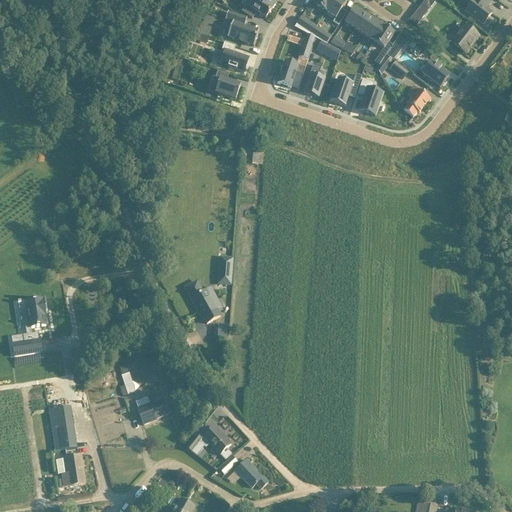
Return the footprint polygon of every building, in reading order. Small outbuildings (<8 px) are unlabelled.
[(249,0),(245,7),(241,13),(252,20),(256,14),(265,20),(271,11),(255,0),(249,0)] [(255,0),(271,11),(278,1),(276,0),(255,0)] [(319,0),(312,0),(310,4),(326,14),(335,0),(320,0),(319,0)] [(340,0),(335,0),(326,14),(335,20),(333,23),(338,27),(347,14),(342,11),(346,4),(340,0)] [(465,12),(483,26),(492,14),(485,9),(490,3),(487,0),(475,0),(475,1),(474,0),(465,12)] [(417,27),(428,12),(421,6),(409,21),(417,27)] [(364,16),(354,9),(344,24),(354,31),(364,16)] [(247,19),(228,13),(225,21),(232,24),(227,39),(254,48),(259,32),(244,28),(247,19)] [(364,16),(354,31),(364,37),(374,22),(364,16)] [(476,21),(470,17),(467,21),(473,25),(476,21)] [(316,28),(301,18),(296,25),(297,25),(294,28),(310,37),(316,28)] [(385,29),(391,31),(395,21),(388,19),(385,29)] [(374,22),(364,37),(373,43),(373,44),(374,44),(384,28),(383,28),(374,22)] [(450,45),(465,56),(479,38),(464,26),(450,45)] [(202,37),(205,38),(208,30),(200,27),(196,34),(202,37)] [(384,28),(374,44),(383,50),(380,55),(385,58),(386,56),(393,46),(389,43),(394,35),(384,28)] [(200,43),(202,37),(196,34),(193,41),(200,43)] [(308,61),(315,39),(310,37),(306,35),(298,58),(308,61)] [(331,38),(325,35),(320,42),(321,42),(326,45),(331,38)] [(346,44),(335,37),(331,44),(341,50),(342,50),(346,44)] [(398,38),(393,46),(386,56),(393,62),(406,44),(398,38)] [(340,53),(326,45),(321,42),(316,52),(337,63),(340,53)] [(235,48),(224,44),(222,51),(225,52),(220,66),(239,72),(244,74),(246,68),(249,59),(233,54),(235,48)] [(346,44),(342,50),(352,55),(355,51),(346,44)] [(364,57),(360,54),(356,61),(360,63),(364,57)] [(426,61),(414,77),(430,90),(433,85),(440,90),(449,78),(441,72),(441,71),(437,67),(436,68),(426,61)] [(280,76),(277,85),(291,89),(296,74),(303,76),(305,69),(284,62),(282,70),(281,70),(281,71),(280,76),(280,75),(279,76),(280,76)] [(390,71),(403,80),(408,73),(396,64),(390,71)] [(303,94),(319,99),(325,79),(318,77),(321,69),(313,66),(303,94)] [(220,80),(215,95),(235,101),(240,87),(226,82),(229,75),(218,71),(215,79),(220,80)] [(338,80),(330,103),(345,108),(350,92),(355,94),(361,77),(355,75),(352,85),(338,80)] [(361,80),(356,95),(362,97),(357,112),(373,117),(381,94),(370,90),(372,84),(361,80)] [(408,105),(404,111),(413,118),(418,113),(419,114),(423,109),(424,110),(431,101),(414,87),(408,95),(412,98),(407,104),(408,105)] [(220,265),(218,285),(230,286),(232,266),(220,265)] [(411,280),(399,280),(398,303),(410,304),(411,280)] [(422,280),(411,280),(410,304),(421,304),(422,280)] [(433,280),(422,280),(421,304),(433,304),(433,280)] [(445,281),(433,280),(433,304),(432,304),(432,305),(445,305),(444,305),(445,281)] [(456,281),(445,281),(444,305),(445,305),(456,305),(456,281)] [(468,281),(456,281),(456,305),(467,305),(468,281)] [(200,313),(207,325),(220,318),(206,292),(203,293),(197,283),(185,289),(199,314),(200,313)] [(98,288),(87,289),(89,305),(100,304),(98,288)] [(27,312),(23,313),(25,330),(31,329),(46,327),(44,316),(45,316),(43,302),(42,302),(42,300),(35,301),(32,301),(32,302),(26,303),(27,312)] [(24,343),(12,345),(14,358),(42,354),(40,341),(39,341),(38,334),(32,335),(26,336),(23,336),(24,343)] [(163,373),(158,368),(152,374),(157,379),(163,373)] [(120,388),(123,397),(135,393),(129,374),(121,377),(125,386),(120,388)] [(401,385),(400,410),(412,410),(413,385),(401,385)] [(413,385),(412,410),(424,410),(424,385),(413,385)] [(424,385),(424,410),(435,411),(436,385),(436,386),(436,385),(424,385)] [(436,385),(435,411),(446,411),(447,386),(436,386),(436,385)] [(458,386),(458,411),(470,411),(470,386),(458,385),(458,386)] [(447,386),(446,411),(458,411),(458,386),(447,386)] [(157,421),(156,420),(170,415),(164,401),(151,406),(150,405),(137,410),(143,426),(157,421)] [(70,408),(48,412),(54,453),(77,450),(70,408)] [(224,440),(214,429),(203,438),(220,456),(231,445),(225,439),(224,440)] [(186,449),(192,454),(202,441),(196,436),(186,449)] [(79,458),(65,460),(67,473),(62,473),(64,488),(85,485),(83,470),(81,470),(79,458)] [(232,458),(219,470),(224,476),(237,464),(232,458)] [(263,478),(261,479),(252,469),(253,468),(247,461),(234,473),(240,480),(241,479),(252,489),(256,485),(261,490),(268,483),(263,478)] [(161,481),(157,486),(161,489),(164,490),(167,484),(161,481)] [(179,502),(175,499),(169,509),(174,511),(173,511),(202,511),(203,510),(189,502),(187,505),(180,501),(179,502)]
